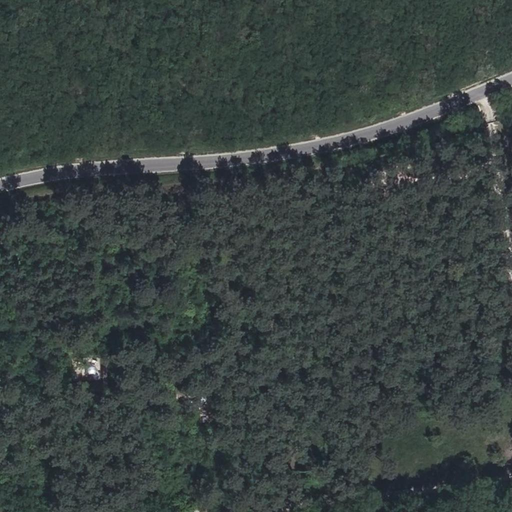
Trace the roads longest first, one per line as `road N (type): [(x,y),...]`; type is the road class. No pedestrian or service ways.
road 1 (tertiary): [(511,80),(328,146),(260,159),(54,167),(0,184)]
road 2 (track): [(488,90),(511,238)]
